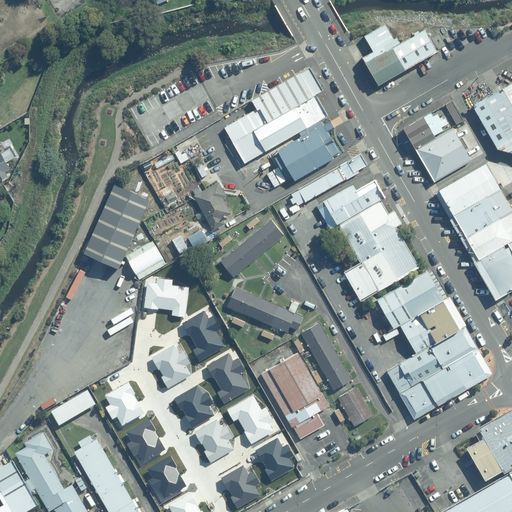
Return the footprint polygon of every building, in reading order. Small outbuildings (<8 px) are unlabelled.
[(394,38),(385,21),(365,33),(374,49),(363,54),(379,83),(439,50),(426,27),(401,41),(399,35),(394,38)] [(324,91),(311,68),(251,102),(256,110),(225,127),(234,142),(317,95),(324,91)] [(511,80),(470,103),(495,148),(511,151),(511,80)] [(328,116),(317,95),(234,142),(244,163),(300,132),(321,120),(328,116)] [(445,104),(445,105),(455,124),(462,121),(452,100),(445,104)] [(429,112),(402,128),(413,148),(449,126),(445,118),(444,117),(442,118),(440,115),(438,117),(436,113),(432,116),(429,112)] [(341,153),(323,120),(301,133),(303,137),(279,151),(282,155),(276,158),(290,182),(296,179),(297,181),(336,159),(335,157),(341,153)] [(415,149),(432,178),(469,158),(452,128),(415,149)] [(2,145),(1,146),(0,146),(0,174),(10,169),(6,162),(10,160),(2,145)] [(362,154),(290,194),(293,199),(290,200),(293,206),(296,204),(297,207),(360,174),(358,172),(369,166),(362,154)] [(502,187),(488,161),(442,188),(437,191),(451,216),(502,187)] [(381,199),(386,196),(376,178),(357,189),(354,184),(316,205),(330,229),(339,223),(381,199)] [(194,196),(213,230),(225,224),(222,218),(231,213),(223,197),(226,196),(218,182),(194,196)] [(153,200),(115,183),(84,252),(122,269),(153,200)] [(511,210),(511,204),(502,187),(451,216),(464,239),(511,210)] [(389,213),(381,199),(339,223),(361,262),(344,271),(361,301),(419,267),(396,226),(402,223),(394,210),(389,213)] [(511,210),(464,239),(477,261),(511,240),(511,210)] [(260,220),(257,216),(247,223),(250,227),(260,220)] [(284,234),(272,219),(220,259),(233,275),(284,234)] [(207,240),(201,228),(187,235),(194,247),(207,240)] [(223,246),(232,238),(229,235),(220,244),(223,246)] [(511,240),(477,261),(498,297),(511,288),(511,240)] [(443,300),(427,271),(378,298),(394,327),(399,325),(443,300)] [(295,312),(234,288),(228,305),(288,329),(295,312)] [(458,327),(443,300),(399,325),(411,346),(406,349),(409,355),(458,327)] [(214,301),(202,308),(223,346),(235,339),(214,301)] [(246,321),(234,316),(232,321),(244,325),(246,321)] [(318,319),(299,332),(334,388),(354,376),(318,319)] [(478,351),(466,326),(411,355),(387,369),(401,394),(425,380),(440,372),(458,362),(478,351)] [(275,334),(263,329),(262,334),(274,338),(275,334)] [(301,351),(305,349),(299,338),(295,341),(300,349),(301,351)] [(301,351),(300,349),(261,371),(293,425),(294,425),(301,437),(325,423),(318,412),(331,404),(319,383),(313,372),(301,351)] [(492,374),(478,351),(458,362),(472,387),(492,374)] [(243,357),(196,384),(192,387),(203,406),(184,417),(195,436),(166,453),(187,489),(217,471),(235,502),(247,495),(252,502),(265,494),(261,487),(304,462),(243,357)] [(454,397),(472,387),(458,362),(440,372),(454,397)] [(323,380),(317,370),(313,372),(319,383),(323,380)] [(439,404),(454,397),(440,372),(425,380),(439,404)] [(414,419),(439,404),(425,380),(401,394),(414,419)] [(357,386),(339,396),(356,425),(373,415),(357,386)] [(96,405),(88,390),(50,411),(58,426),(96,405)] [(345,419),(339,409),(335,411),(341,421),(345,419)] [(511,417),(510,415),(478,432),(483,441),(465,450),(484,483),(501,473),(503,476),(511,470),(511,417)] [(43,430),(32,436),(34,438),(26,442),(28,447),(17,452),(30,479),(27,481),(34,495),(38,493),(47,511),(52,511),(56,510),(56,511),(93,511),(90,511),(76,483),(65,488),(48,454),(58,449),(48,430),(43,430)] [(79,442),(82,447),(94,441),(90,435),(79,442)] [(84,469),(107,455),(97,439),(94,441),(82,447),(74,452),(84,469)] [(116,471),(107,455),(84,469),(93,484),(116,471)] [(26,511),(39,505),(14,461),(0,468),(0,495),(5,505),(0,508),(2,511),(26,511)] [(105,505),(128,491),(123,483),(125,482),(120,473),(119,474),(116,471),(93,484),(105,505)] [(511,511),(511,481),(508,475),(443,511),(511,511)] [(82,477),(76,480),(82,492),(88,489),(82,477)] [(105,505),(109,511),(129,511),(137,508),(137,507),(139,505),(135,498),(133,499),(128,491),(105,505)]
